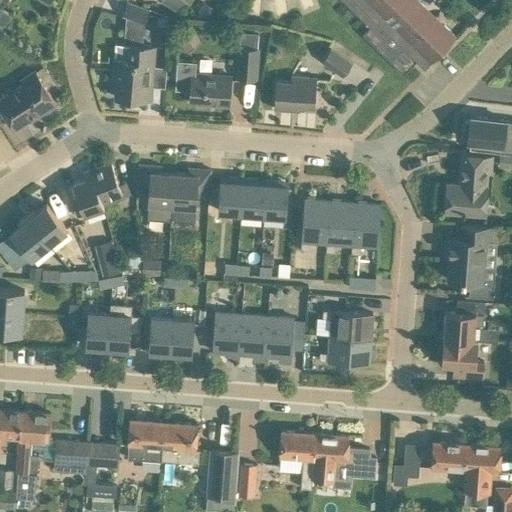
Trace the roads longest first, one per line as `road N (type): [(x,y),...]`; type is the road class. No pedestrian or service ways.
road 1 (residential): [(398,400),(0,373)]
road 2 (residential): [(93,131),(359,149),(382,160)]
road 3 (residential): [(382,160),(409,218),(398,400)]
road 4 (residential): [(382,160),(511,36)]
road 5 (residential): [(93,131),(78,79),(84,0)]
